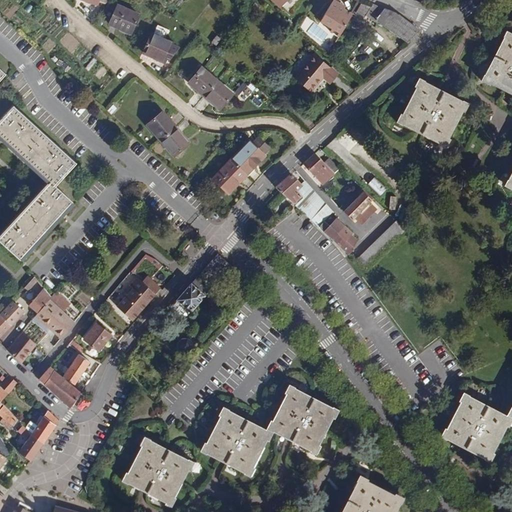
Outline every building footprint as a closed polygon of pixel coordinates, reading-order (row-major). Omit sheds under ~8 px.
[(343,10),(344,9),(345,6),(334,0),(333,0),(332,2),(339,6),(338,8),(343,10)] [(339,36),(353,14),(344,9),(343,10),(338,8),(339,6),(332,2),(320,21),(332,28),(331,31),(339,36)] [(398,15),(373,4),(371,7),(361,4),(355,14),(364,18),(366,16),(375,21),(376,20),(409,42),(420,30),(398,15)] [(130,34),(139,15),(117,5),(109,25),(130,34)] [(324,40),(328,31),(312,25),(308,33),(324,40)] [(511,33),(507,31),(503,37),(504,37),(485,75),(484,75),(481,81),(490,86),(491,84),(511,94),(511,33)] [(143,54),(165,63),(174,43),(172,42),(175,35),(166,32),(163,38),(152,33),(143,54)] [(215,46),(221,39),(217,36),(211,42),(215,46)] [(330,84),(339,74),(315,54),(295,78),(311,92),(323,78),(330,84)] [(188,83),(204,97),(218,80),(201,66),(188,83)] [(426,81),(419,78),(414,87),(416,88),(403,114),(401,113),(396,122),(402,126),(404,125),(440,144),(440,145),(447,148),(451,139),(449,138),(463,112),(465,113),(470,104),(463,100),(462,101),(443,92),(425,83),(426,81)] [(218,80),(204,97),(220,110),(234,93),(218,80)] [(0,235),(0,240),(21,259),(34,244),(59,218),(72,203),(54,186),(75,163),(13,107),(0,121),(0,136),(50,182),(0,235)] [(160,140),(176,127),(163,112),(147,125),(160,140)] [(189,143),(176,127),(160,140),(173,156),(189,143)] [(259,138),(253,144),(263,154),(270,148),(259,138)] [(231,159),(247,175),(265,156),(263,154),(253,144),(249,140),(231,159)] [(339,169),(330,159),(325,163),(315,153),(303,164),(323,185),(339,169)] [(229,194),(247,175),(231,159),(213,178),(229,194)] [(302,185),(291,174),(276,188),(293,204),(301,197),(300,196),(302,194),(305,197),(296,206),(319,228),(325,220),(333,211),(306,181),(302,185)] [(372,179),(368,185),(383,195),(387,188),(372,179)] [(372,201),(363,193),(344,212),(352,220),(355,218),(362,226),(378,210),(370,202),(372,201)] [(395,196),(387,198),(390,208),(398,205),(395,196)] [(331,226),(325,220),(319,228),(340,248),(349,255),(352,252),(357,242),(351,236),(353,235),(337,219),(331,226)] [(405,233),(395,223),(361,257),(356,262),(367,272),(372,267),(405,233)] [(218,254),(205,269),(214,278),(228,263),(218,254)] [(134,276),(129,272),(122,281),(127,285),(134,276)] [(31,286),(37,280),(34,276),(28,283),(31,286)] [(137,291),(149,302),(161,289),(148,277),(143,283),(138,279),(133,284),(138,290),(137,291)] [(230,300),(236,307),(253,287),(243,278),(239,283),(242,286),(230,300)] [(195,279),(177,301),(190,313),(209,291),(195,279)] [(50,298),(51,297),(43,288),(30,304),(39,312),(50,298)] [(132,321),(149,302),(137,291),(120,309),(132,321)] [(60,339),(75,323),(50,298),(39,312),(38,313),(55,330),(53,332),(60,339)] [(10,303),(22,314),(24,312),(12,300),(10,303)] [(0,336),(22,314),(10,303),(0,313),(0,336)] [(99,351),(111,335),(96,324),(84,339),(99,351)] [(25,331),(7,349),(22,364),(34,352),(41,360),(48,353),(25,331)] [(85,349),(72,341),(68,345),(81,353),(84,350),(85,349)] [(81,353),(68,345),(66,348),(79,354),(81,353)] [(89,362),(79,354),(64,376),(75,383),(89,362)] [(97,370),(100,364),(95,361),(92,366),(97,370)] [(71,408),(81,392),(50,367),(39,380),(71,408)] [(17,382),(8,374),(0,382),(0,401),(0,402),(17,382)] [(266,428),(273,431),(310,450),(310,452),(316,454),(321,446),(319,445),(333,418),(334,418),(339,409),(333,406),(333,407),(295,389),(296,387),(289,384),(284,393),(286,394),(272,421),(270,420),(266,428)] [(510,427),(511,421),(511,417),(507,415),(506,416),(463,392),(458,401),(461,402),(447,429),(445,428),(440,437),(447,440),(447,439),(484,459),(484,460),(491,463),(495,454),(494,453),(507,427),(510,427)] [(0,402),(0,401),(0,415),(3,418),(1,422),(11,429),(18,420),(0,402)] [(268,441),(273,431),(266,428),(266,429),(229,411),(229,410),(222,406),(218,415),(220,416),(207,443),(205,442),(200,451),(206,454),(207,453),(244,472),(244,474),(250,476),(254,467),(253,467),(267,440),(268,441)] [(58,420),(48,411),(31,433),(43,443),(58,420)] [(28,431),(23,425),(18,430),(23,435),(28,431)] [(43,443),(31,433),(18,452),(31,461),(43,443)] [(190,471),(194,462),(188,459),(151,441),(151,439),(144,436),(140,445),(142,446),(128,473),(126,472),(121,481),(128,484),(129,483),(166,502),(165,504),(171,507),(176,497),(175,497),(189,471),(190,471)] [(0,465),(6,457),(9,455),(1,440),(0,439),(0,465)] [(395,511),(400,503),(402,504),(404,498),(396,493),(395,494),(368,481),(368,479),(359,474),(356,480),(357,481),(341,511),(395,511)]
